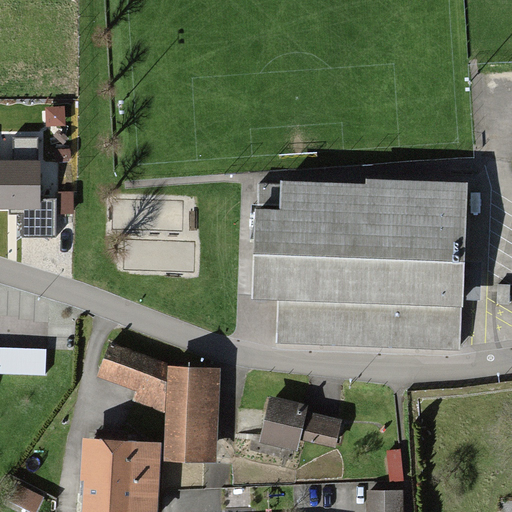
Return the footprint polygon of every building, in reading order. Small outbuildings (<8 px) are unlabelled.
[(0,209),(41,209),(41,160),(38,160),(38,137),(14,137),(14,161),(0,160),(0,209)] [(462,174),(267,173),(266,207),(238,207),(237,299),(274,299),(274,346),(461,347),(462,174)] [(172,360),(169,451),(219,453),(223,362),(172,360)] [(271,393),(262,431),(298,440),(300,433),(337,441),(342,417),(306,408),(307,402),(271,393)] [(90,431),(88,508),(159,510),(161,433),(90,431)]
